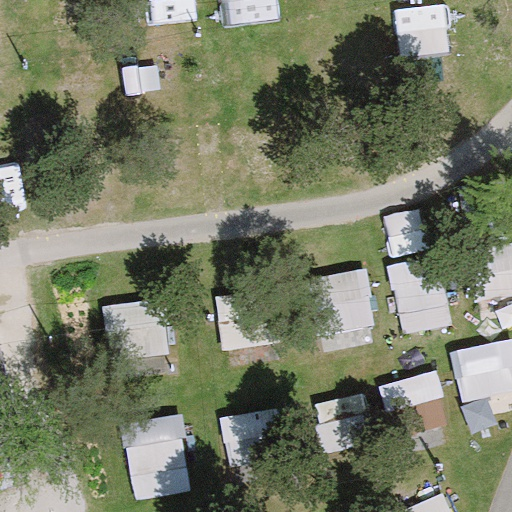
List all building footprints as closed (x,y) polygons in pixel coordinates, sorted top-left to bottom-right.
[(228,0),(234,24),(286,10),(283,0),(228,0)] [(511,231),(459,232),(459,253),(397,254),(398,323),(452,322),(452,288),(511,286),(511,231)] [(321,332),(376,322),(366,266),(311,275),(321,332)] [(511,335),(454,342),(461,403),(511,396),(511,335)] [(0,423),(10,421),(0,381),(0,423)] [(281,406),(227,411),(232,464),(286,459),(281,406)] [(185,413),(127,420),(135,493),(194,486),(185,413)] [(455,511),(447,488),(398,506),(400,511),(455,511)]
